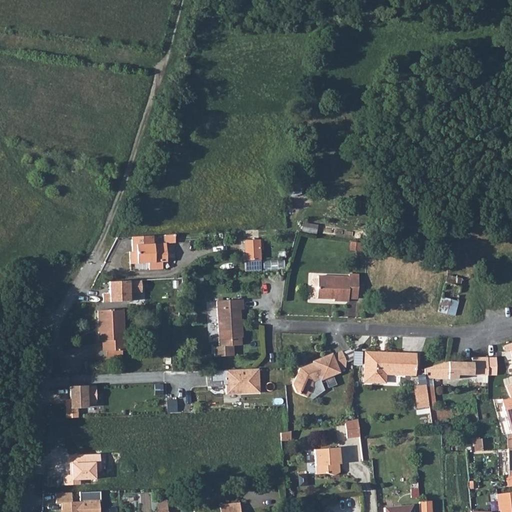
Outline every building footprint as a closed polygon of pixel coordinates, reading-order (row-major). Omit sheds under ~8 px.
[(130,238),(131,247),(134,246),(134,252),(127,252),(128,265),(147,263),(147,269),(161,268),(161,262),(165,262),(164,243),(152,244),(152,236),(130,238)] [(253,251),(259,251),(258,240),(243,241),(245,261),(253,261),(253,251)] [(265,260),(265,269),(285,270),(286,261),(265,260)] [(328,298),(328,296),(333,296),(333,299),(333,301),(347,301),(348,298),(357,298),(358,275),(348,275),(348,277),(317,276),(317,279),(316,297),(316,298),(328,298)] [(444,282),(461,286),(463,279),(446,275),(444,282)] [(168,313),(177,314),(180,284),(165,282),(164,294),(170,295),(168,313)] [(437,311),(454,315),(461,286),(444,282),(437,311)] [(218,322),(237,321),(237,310),(243,310),(242,299),(217,301),(218,322)] [(123,309),(99,310),(100,341),(104,341),(104,351),(106,350),(123,350),(125,350),(123,309)] [(218,322),(218,342),(228,342),(229,346),(233,346),(241,346),(241,337),(242,337),(242,320),(237,321),(218,322)] [(229,346),(219,347),(214,347),(214,357),(234,356),(233,346),(229,346)] [(345,360),(345,361),(353,357),(353,347),(341,352),(345,360)] [(123,350),(106,350),(107,358),(123,357),(123,350)] [(331,354),(335,364),(345,360),(341,352),(340,350),(331,354)] [(354,365),(364,365),(364,351),(355,351),(354,365)] [(296,393),(297,392),(307,396),(308,393),(312,392),(313,386),(312,383),(313,380),(319,378),(319,380),(338,372),(338,369),(345,366),(345,361),(345,360),(335,364),(331,354),(331,352),(312,361),(312,362),(300,367),(294,385),(296,393)] [(370,352),(367,380),(363,381),(383,381),(384,373),(414,374),(415,353),(385,352),(385,355),(377,354),(377,352),(370,352)] [(423,368),(424,375),(425,375),(425,377),(428,377),(428,374),(431,374),(431,378),(447,378),(447,374),(468,374),(469,361),(447,361),(445,362),(430,366),(423,368)] [(258,369),(225,370),(225,394),(259,393),(258,369)] [(77,409),(95,408),(94,385),(68,387),(68,409),(64,409),(65,418),(77,418),(77,409)] [(415,386),(418,406),(428,405),(425,385),(415,386)] [(510,433),(511,432),(511,395),(508,396),(509,398),(504,399),(501,399),(510,433)] [(344,420),(346,436),(359,434),(357,417),(351,418),(344,420)] [(314,450),(315,475),(327,475),(332,476),(338,474),(337,464),(333,464),(333,459),(338,458),(338,449),(314,450)] [(511,489),(495,494),(497,505),(498,510),(508,508),(511,508),(511,489)] [(98,511),(98,500),(59,503),(59,511),(98,511)] [(419,501),(419,511),(430,511),(430,501),(419,501)] [(241,511),(240,503),(220,504),(220,511),(241,511)]
